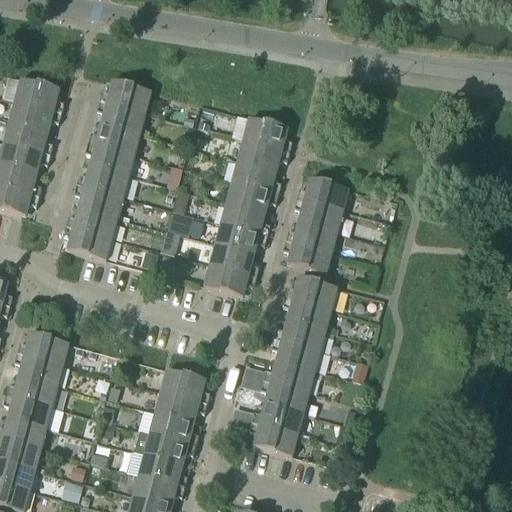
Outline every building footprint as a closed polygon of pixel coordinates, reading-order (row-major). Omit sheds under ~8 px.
[(19,85),(13,107),(60,120),(63,109),(56,107),(59,95),(19,85)] [(101,97),(98,107),(144,120),(150,98),(111,88),(108,99),(101,97)] [(60,120),(13,107),(8,128),(47,138),(50,128),(57,129),(60,120)] [(144,120),(98,107),(95,117),(102,119),(100,130),(139,141),(144,120)] [(247,124),(241,146),(288,159),(291,148),(284,147),(287,135),(247,124)] [(44,149),(47,138),(8,128),(2,149),(49,161),(51,151),(44,149)] [(133,161),(139,141),(100,130),(97,141),(90,139),(87,149),(133,161)] [(286,169),(288,159),(241,146),(236,167),(275,178),(278,167),(286,169)] [(46,171),(49,161),(2,149),(0,156),(0,170),(36,180),(39,169),(46,171)] [(127,182),(133,161),(87,149),(84,159),(91,161),(88,172),(127,182)] [(273,188),(275,178),(236,167),(230,188),(277,200),(280,190),(273,188)] [(33,191),(36,180),(0,170),(0,192),(38,203),(40,193),(33,191)] [(122,203),(127,182),(88,172),(85,183),(78,181),(75,191),(122,203)] [(298,195),(295,206),(342,218),(348,196),(308,185),(305,197),(298,195)] [(274,210),(277,200),(230,188),(225,209),(264,219),(267,208),(274,210)] [(116,224),(122,203),(75,191),(72,201),(80,203),(77,213),(116,224)] [(35,213),(38,203),(0,192),(0,215),(25,223),(28,211),(35,213)] [(336,239),(342,218),(295,206),(293,215),(300,217),(297,228),(336,239)] [(261,230),(264,219),(225,209),(219,229),(266,242),(268,232),(261,230)] [(111,245),(116,224),(77,213),(74,224),(67,222),(64,232),(111,245)] [(193,221),(173,216),(167,234),(188,240),(193,221)] [(331,259),(336,239),(297,228),(294,239),(287,237),(284,247),(331,259)] [(263,252),(266,242),(219,229),(213,250),(253,261),(256,250),(263,252)] [(105,267),(111,245),(64,232),(61,243),(69,245),(65,256),(105,267)] [(325,281),(331,259),(284,247),(281,257),(288,259),(285,270),(292,272),(325,281)] [(250,272),(253,261),(213,250),(208,271),(255,284),(257,274),(250,272)] [(252,294),(255,284),(208,271),(202,293),(242,303),(245,292),(252,294)] [(286,293),(284,303),(330,316),(336,294),(297,284),(294,295),(286,293)] [(0,286),(0,310),(8,313),(11,302),(4,301),(7,289),(0,286)] [(339,294),(335,313),(344,314),(348,295),(339,294)] [(325,337),(330,316),(284,303),(281,313),(288,315),(285,326),(325,337)] [(0,321),(6,323),(8,313),(0,310),(0,321)] [(319,358),(325,337),(285,326),(282,337),(275,335),(272,345),(319,358)] [(18,349),(16,359),(62,372),(68,350),(29,339),(25,351),(18,349)] [(313,379),(319,358),(272,345),(270,355),(277,357),(274,368),(313,379)] [(57,393),(62,372),(16,359),(13,369),(20,371),(17,382),(57,393)] [(308,399),(313,379),(274,368),(271,379),(264,377),(261,387),(308,399)] [(165,376),(159,398),(206,410),(208,400),(201,398),(204,387),(165,376)] [(51,414),(57,393),(17,382),(14,393),(7,391),(4,401),(51,414)] [(302,420),(308,399),(261,387),(259,397),(266,399),(263,410),(302,420)] [(203,420),(206,410),(159,398),(154,419),(193,429),(196,418),(203,420)] [(46,434),(51,414),(4,401),(2,411),(9,413),(6,424),(46,434)] [(297,441),(302,420),(263,410),(260,421),(253,419),(250,429),(297,441)] [(190,440),(193,429),(154,419),(148,439),(195,452),(197,442),(190,440)] [(0,444),(40,455),(46,434),(6,424),(3,434),(0,433),(0,444)] [(291,463),(297,441),(250,429),(247,439),(255,441),(251,453),(291,463)] [(192,462),(195,452),(148,439),(138,437),(133,458),(143,460),(182,471),(185,460),(192,462)] [(0,466),(35,476),(40,455),(0,444),(0,466)] [(179,482),(182,471),(143,460),(137,481),(184,494),(186,483),(179,482)] [(0,489),(29,497),(35,476),(0,466),(0,489)] [(181,504),(184,494),(137,481),(132,502),(168,511),(170,511),(174,502),(181,504)] [(0,511),(25,511),(29,497),(0,489),(0,511)] [(168,511),(132,502),(128,511),(168,511)]
